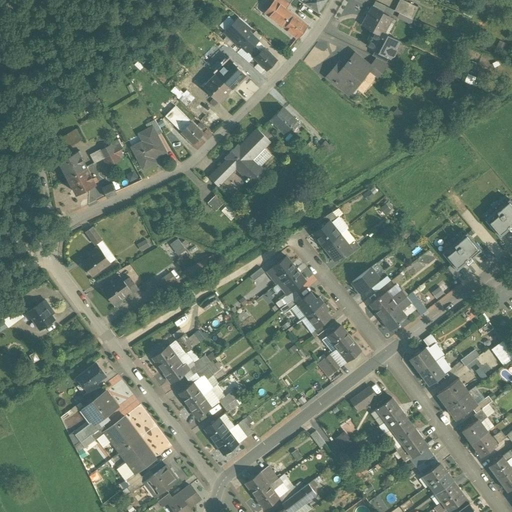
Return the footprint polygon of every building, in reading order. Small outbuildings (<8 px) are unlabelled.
[(283,0),(271,0),(277,4),(285,10),(286,10),(290,5),(283,0)] [(306,0),(304,3),(318,12),(326,0),(306,0)] [(419,8),(403,0),(397,13),(413,21),(419,8)] [(387,8),(375,3),(372,9),(380,13),(381,12),(384,13),(387,8)] [(285,10),(277,4),(267,16),(297,39),(307,27),(286,10),(285,10)] [(380,13),(372,9),(362,27),(375,34),(382,37),(384,34),(393,18),(384,13),(381,12),(380,13)] [(251,29),(239,19),(235,23),(237,26),(246,35),(247,34),(251,29)] [(246,35),(237,26),(227,36),(240,48),(241,47),(254,59),(260,53),(253,47),(257,42),(251,36),(250,37),(247,34),(246,35)] [(398,41),(384,34),(382,37),(375,34),(368,46),(376,50),(390,58),(391,57),(393,56),(396,51),(395,49),(398,41)] [(228,48),(220,40),(216,44),(224,52),(228,48)] [(254,59),(254,60),(259,64),(266,72),(277,61),(265,49),(260,53),(254,59)] [(390,58),(376,50),(373,57),(377,59),(387,64),(390,58)] [(355,55),(342,71),(337,67),(328,77),(338,85),(340,82),(352,92),(370,70),(372,68),(370,67),(355,55)] [(387,64),(377,59),(370,67),(372,68),(370,70),(379,78),(390,65),(387,64)] [(245,77),(229,61),(228,62),(231,64),(226,69),(224,67),(216,75),(231,90),(244,77),(245,77)] [(468,63),(468,84),(477,84),(477,63),(468,63)] [(259,64),(254,69),(262,76),(266,72),(259,64)] [(231,90),(216,75),(208,83),(210,85),(205,90),(203,88),(202,88),(218,104),(219,103),(218,103),(231,90)] [(187,93),(183,97),(190,104),(194,100),(187,93)] [(175,109),(168,116),(176,124),(183,117),(175,109)] [(297,122),(283,109),(271,120),(285,134),(292,127),(297,122)] [(176,124),(173,127),(181,134),(191,124),(183,117),(176,124)] [(162,133),(154,121),(149,124),(152,129),(156,137),(162,133)] [(297,122),(292,127),(295,131),(300,126),(297,122)] [(203,135),(191,124),(181,134),(193,146),(203,135)] [(156,137),(152,129),(140,135),(144,143),(133,149),(143,170),(155,164),(152,160),(165,153),(156,137)] [(257,130),(239,148),(237,146),(225,159),(227,161),(210,179),(219,187),(236,170),(254,187),(266,174),(253,161),(270,143),(257,130)] [(74,132),(60,140),(66,150),(80,142),(74,132)] [(112,147),(101,153),(104,160),(116,154),(114,151),(112,147)] [(95,165),(104,160),(101,153),(91,158),(95,165)] [(78,154),(60,163),(68,179),(86,169),(78,154)] [(116,154),(104,160),(108,167),(120,161),(118,157),(116,154)] [(86,169),(68,179),(76,195),(95,186),(86,169)] [(115,195),(112,187),(103,190),(107,199),(115,195)] [(371,197),(368,194),(363,198),(366,202),(371,197)] [(225,205),(216,196),(208,205),(216,213),(225,205)] [(511,204),(509,201),(485,221),(499,238),(509,230),(511,232),(511,231),(511,204)] [(389,211),(385,206),(379,210),(384,215),(389,211)] [(238,216),(229,207),(222,214),(232,223),(238,216)] [(334,214),(318,223),(322,229),(330,223),(332,225),(338,220),(334,214)] [(322,229),(314,235),(325,248),(341,236),(332,225),(330,223),(322,229)] [(101,242),(93,230),(86,234),(87,235),(95,246),(95,247),(95,246),(101,242),(101,243),(102,242),(101,242)] [(467,234),(442,254),(452,265),(457,272),(466,264),(468,265),(474,261),(472,259),(481,251),(467,234)] [(341,236),(325,248),(335,262),(343,255),(351,249),(349,246),(341,236)] [(178,240),(169,244),(176,257),(184,253),(178,240)] [(355,241),(349,246),(351,249),(343,255),(347,260),(362,249),(355,241)] [(148,242),(140,245),(142,252),(151,248),(148,242)] [(109,265),(98,249),(87,256),(89,260),(82,265),(90,275),(97,271),(99,273),(109,265)] [(297,271),(287,258),(273,269),(283,282),(297,271)] [(457,272),(452,265),(447,269),(456,280),(461,276),(457,272)] [(260,269),(249,277),(253,281),(263,274),(260,269)] [(283,282),(273,269),(267,273),(277,286),(278,285),(283,282)] [(352,285),(360,294),(378,279),(371,270),(352,285)] [(297,271),(283,282),(292,293),(292,294),(295,292),(306,283),(297,271)] [(400,275),(391,282),(395,287),(403,280),(400,275)] [(175,282),(171,276),(167,279),(171,285),(175,282)] [(167,279),(158,285),(162,291),(171,285),(167,279)] [(124,285),(121,280),(103,293),(113,306),(130,294),(132,296),(138,291),(130,280),(124,285)] [(292,293),(283,282),(278,285),(287,297),(292,293)] [(306,283),(295,292),(299,297),(310,288),(306,283)] [(437,300),(447,292),(442,285),(432,294),(437,300)] [(397,286),(387,294),(392,300),(402,292),(397,286)] [(295,292),(292,294),(292,293),(287,297),(283,300),(288,305),(291,303),(299,297),(295,292)] [(387,293),(370,306),(380,319),(407,298),(402,292),(392,300),(387,294),(387,293)] [(420,303),(413,294),(407,298),(411,304),(414,308),(420,303)] [(303,302),(298,306),(307,318),(324,306),(319,300),(317,301),(312,295),(303,302)] [(299,297),(291,303),(296,308),(298,306),(303,302),(299,297)] [(407,298),(380,319),(390,332),(407,319),(406,318),(401,312),(411,304),(407,298)] [(283,300),(277,305),(281,311),(288,305),(283,300)] [(45,303),(25,317),(29,322),(32,320),(40,332),(55,322),(51,318),(54,316),(45,303)] [(411,304),(401,312),(406,318),(416,311),(414,308),(411,304)] [(23,319),(13,305),(0,314),(0,317),(9,330),(23,319)] [(324,306),(307,318),(317,331),(324,327),(332,320),(327,314),(329,312),(324,306)] [(324,327),(317,331),(315,333),(319,337),(327,331),(324,327)] [(341,328),(328,338),(338,350),(351,340),(341,328)] [(184,336),(177,342),(186,355),(194,349),(184,336)] [(351,340),(338,350),(348,364),(362,354),(351,340)] [(177,342),(153,359),(162,372),(178,361),(186,355),(177,342)] [(425,349),(410,361),(420,374),(435,363),(425,349)] [(475,351),(461,361),(465,368),(480,357),(475,351)] [(211,364),(206,356),(201,360),(202,362),(191,370),(195,375),(211,364)] [(341,370),(330,356),(324,361),(335,374),(341,370)] [(451,370),(442,358),(437,361),(435,363),(420,374),(429,387),(445,375),(444,375),(451,370)] [(178,361),(162,372),(171,385),(187,374),(178,361)] [(96,366),(77,380),(87,392),(87,393),(97,385),(105,379),(96,366)] [(459,380),(438,395),(447,408),(468,393),(459,380)] [(310,386),(315,394),(323,389),(318,381),(310,386)] [(97,385),(87,393),(87,392),(82,395),(86,401),(100,390),(97,385)] [(193,385),(179,395),(188,408),(202,398),(201,395),(203,394),(200,390),(198,392),(193,385)] [(468,393),(447,408),(457,421),(472,410),(478,406),(477,405),(484,400),(474,388),(468,393)] [(377,399),(370,389),(365,393),(372,402),(377,399)] [(221,402),(225,409),(237,401),(241,397),(237,391),(221,402)] [(372,402),(365,393),(360,396),(368,406),(372,402)] [(117,410),(106,394),(86,409),(98,425),(117,410)] [(368,406),(360,396),(356,400),(363,409),(368,406)] [(484,400),(477,405),(478,406),(472,410),(476,415),(481,410),(492,402),(488,397),(484,400)] [(202,398),(188,408),(197,420),(211,410),(202,398)] [(363,409),(356,400),(351,403),(358,413),(363,409)] [(402,412),(392,400),(381,408),(385,414),(382,416),(387,423),(402,412)] [(237,401),(225,409),(229,414),(241,406),(237,401)] [(476,415),(471,418),(474,423),(478,421),(485,416),(481,410),(476,415)] [(402,412),(387,423),(393,430),(395,428),(399,433),(410,424),(402,412)] [(132,429),(125,419),(105,435),(105,436),(120,456),(140,440),(131,429),(132,429)] [(487,419),(480,424),(487,433),(494,428),(487,419)] [(229,433),(219,420),(205,431),(215,443),(229,433)] [(474,423),(462,432),(472,445),(487,433),(480,424),(478,421),(474,423)] [(93,424),(75,437),(81,445),(91,437),(99,432),(93,424)] [(410,424),(399,433),(402,437),(400,439),(405,447),(419,436),(410,424)] [(99,432),(91,437),(95,443),(105,436),(105,435),(101,430),(99,432)] [(312,436),(314,439),(310,442),(316,453),(326,446),(317,432),(312,436)] [(239,446),(229,433),(215,443),(225,456),(239,446)] [(333,441),(341,450),(351,442),(344,433),(333,441)] [(492,439),(487,433),(472,445),(482,458),(497,446),(492,439)] [(501,433),(492,439),(497,446),(506,439),(501,433)] [(419,436),(405,447),(410,454),(413,452),(416,457),(417,456),(428,448),(419,436)] [(148,452),(140,440),(120,456),(135,476),(136,475),(136,476),(156,461),(149,451),(148,452)] [(428,448),(417,456),(419,458),(429,451),(428,448)] [(429,451),(419,458),(423,465),(434,457),(429,451)] [(511,453),(511,452),(503,457),(507,463),(511,459),(511,453)] [(423,465),(418,469),(422,476),(439,463),(434,457),(423,465)] [(511,469),(507,463),(503,457),(489,468),(499,481),(511,471),(511,469)] [(439,463),(422,476),(424,478),(425,476),(440,465),(439,463)] [(440,465),(425,476),(432,485),(447,474),(440,465)] [(167,468),(146,484),(156,498),(178,482),(172,475),(167,469),(167,468)] [(511,471),(499,481),(508,493),(511,490),(511,471)] [(263,474),(247,486),(256,498),(270,488),(262,477),(265,476),(263,474)] [(447,474),(432,485),(438,494),(453,483),(447,474)] [(135,476),(125,483),(129,489),(140,481),(136,476),(136,475),(135,476)] [(280,480),(270,488),(274,493),(284,486),(280,480)] [(129,489),(127,490),(131,496),(144,486),(140,481),(129,489)] [(453,483),(438,494),(445,502),(459,491),(453,483)] [(301,484),(289,493),(290,493),(284,498),(287,502),(305,490),(301,484)] [(284,486),(274,493),(280,501),(284,498),(290,493),(289,493),(284,486)] [(173,500),(168,504),(168,505),(173,511),(190,511),(189,510),(201,501),(190,487),(173,500)] [(287,502),(286,504),(290,510),(291,511),(296,511),(301,509),(317,497),(309,487),(305,490),(287,502)] [(270,488),(256,498),(265,511),(280,501),(274,493),(270,488)] [(459,491),(445,502),(451,511),(466,500),(459,491)] [(170,496),(159,504),(163,509),(168,505),(168,504),(173,500),(170,496)] [(445,502),(434,510),(435,511),(449,511),(451,511),(445,502)]
